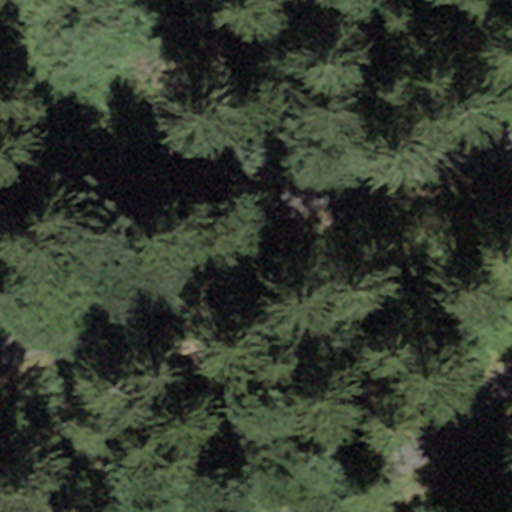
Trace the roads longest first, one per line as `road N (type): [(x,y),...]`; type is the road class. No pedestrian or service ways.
road 1 (track): [(0,348),(358,174),(511,148)]
road 2 (track): [(511,377),(347,511)]
